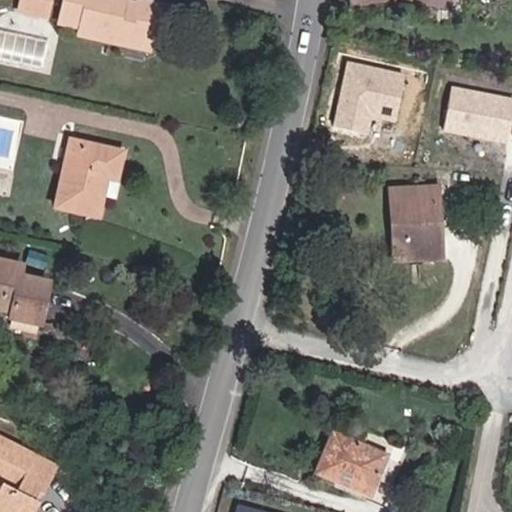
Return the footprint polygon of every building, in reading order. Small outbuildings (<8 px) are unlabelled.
[(58,0),(52,19),(74,25),(71,35),(114,48),(116,39),(137,46),(142,42),(144,31),(163,21),(167,2),(161,0),(136,0),(134,1),(132,9),(121,7),(122,0),(58,0)] [(406,72),(346,60),(331,130),(369,138),(373,122),(395,126),(406,72)] [(511,126),(511,98),(453,86),(443,130),(508,144),(511,126)] [(122,154),(69,145),(53,213),(95,220),(104,180),(115,183),(122,154)] [(434,194),(391,199),(396,265),(440,262),(434,194)] [(0,261),(0,308),(7,310),(6,317),(33,322),(41,282),(14,276),(16,265),(0,261)] [(0,435),(0,467),(23,477),(16,491),(9,488),(0,509),(0,511),(45,511),(49,503),(44,502),(49,492),(54,494),(66,464),(0,435)] [(332,438),(315,475),(366,498),(383,463),(332,438)] [(16,491),(23,477),(0,467),(0,484),(9,488),(16,491)]
